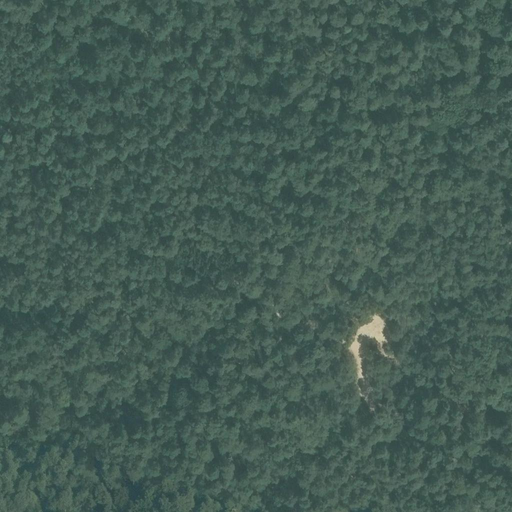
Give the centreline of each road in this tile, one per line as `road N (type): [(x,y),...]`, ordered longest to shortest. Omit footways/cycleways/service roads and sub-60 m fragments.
road 1 (track): [(397,511),(398,478),(316,479),(279,474),(267,462),(259,396),(279,318),(272,305),(208,271),(109,183),(109,133)]
road 2 (track): [(117,463),(188,375),(242,289)]
road 3 (track): [(176,511),(117,463),(105,462),(7,511)]
road 4 (track): [(109,133),(82,75),(0,0)]
